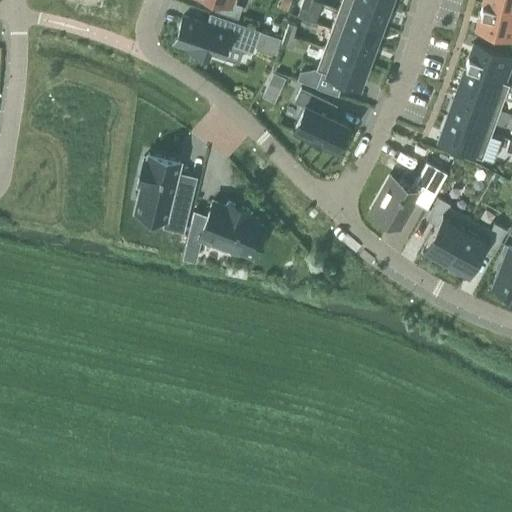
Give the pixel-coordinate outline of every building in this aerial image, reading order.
[(216,0),(214,9),(238,17),(242,4),(236,2),(236,0),(216,0)] [(302,0),(300,7),(308,10),(311,0),(302,0)] [(377,0),(340,0),(338,8),(381,24),(389,4),(377,0)] [(511,0),(483,0),(482,4),(511,11),(511,0)] [(511,11),(482,4),(476,30),(511,38),(511,11)] [(338,8),(331,28),(374,44),(381,24),(338,8)] [(183,16),(176,37),(190,42),(188,47),(208,54),(208,52),(209,51),(220,55),(221,51),(222,51),(225,42),(244,48),(253,51),(255,46),(256,42),(260,30),(210,12),(206,23),(183,16)] [(288,22),(285,33),(293,36),(296,25),(288,22)] [(331,28),(323,48),(367,64),(374,44),(331,28)] [(260,30),(256,42),(268,46),(272,34),(260,30)] [(285,33),(281,44),(293,48),(296,37),(293,36),(285,33)] [(511,56),(474,43),(465,68),(504,82),(511,59),(511,56)] [(323,48),(316,68),(359,84),(367,64),(323,48)] [(465,68),(456,92),(500,108),(508,85),(509,84),(504,82),(465,68)] [(274,71),(270,79),(282,85),(286,77),(274,71)] [(304,104),(293,128),(336,149),(348,124),(324,112),(330,101),(301,88),(295,100),(304,104)] [(456,92),(447,117),(491,133),(500,108),(456,92)] [(447,117),(438,142),(482,158),(491,133),(447,117)] [(141,185),(137,199),(168,206),(163,226),(183,230),(193,188),(174,183),(180,160),(149,152),(147,157),(144,156),(137,184),(141,185)] [(390,175),(370,209),(400,226),(415,200),(427,207),(447,171),(426,160),(411,186),(390,175)] [(436,224),(422,249),(445,261),(470,216),(449,205),(450,202),(438,196),(426,218),(436,224)] [(193,209),(186,237),(199,240),(200,239),(226,250),(228,245),(253,254),(255,248),(259,249),(265,233),(261,231),(264,225),(257,222),(259,218),(247,213),(249,208),(228,200),(226,205),(213,200),(207,214),(193,209)] [(470,216),(445,261),(467,274),(481,249),(492,255),(506,228),(494,222),(491,228),(470,216)] [(511,246),(508,245),(492,286),(511,294),(511,246)]
